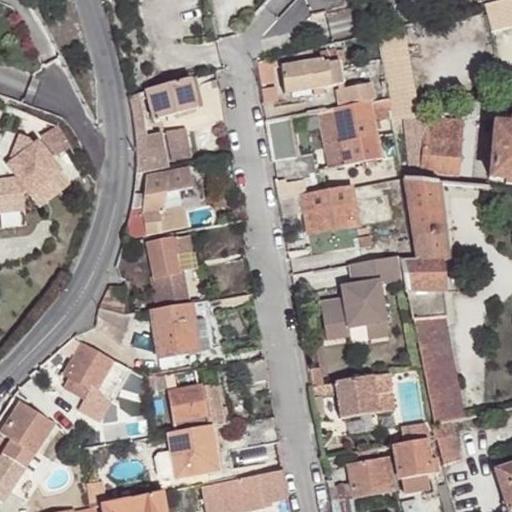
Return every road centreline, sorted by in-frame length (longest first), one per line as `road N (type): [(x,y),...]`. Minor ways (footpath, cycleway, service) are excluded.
road 1 (residential): [(233,43),(310,511)]
road 2 (residential): [(88,0),(115,101),(117,175),(108,228),(86,295),(0,386)]
